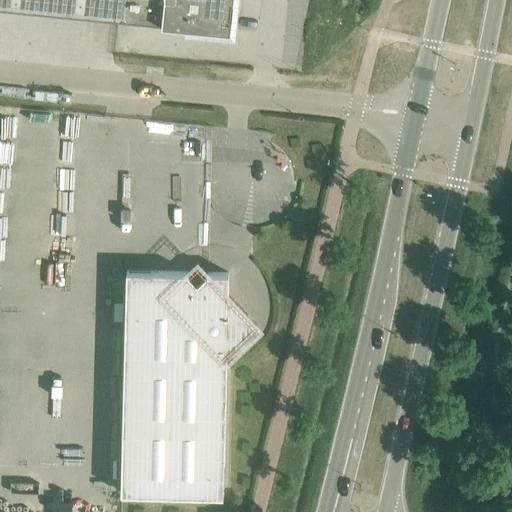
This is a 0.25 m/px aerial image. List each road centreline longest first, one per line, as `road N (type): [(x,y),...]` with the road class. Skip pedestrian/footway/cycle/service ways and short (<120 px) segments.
road 1 (unclassified): [(0,71),(415,113)]
road 2 (secondary): [(415,113),(325,511)]
road 3 (secondary): [(382,511),(471,119)]
road 4 (secondary): [(471,119),(495,0)]
